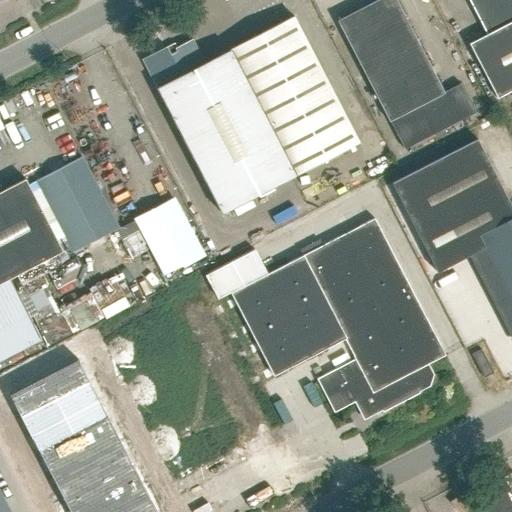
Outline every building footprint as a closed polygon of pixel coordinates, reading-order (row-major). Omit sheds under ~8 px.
[(394,0),(378,0),(337,21),(389,122),(390,122),(404,150),(475,114),(459,84),(443,92),(394,0)] [(511,0),(467,0),(486,35),(468,45),(496,99),(511,91),(511,0)] [(166,49),(143,61),(157,88),(156,89),(222,215),(359,143),(293,17),(228,50),(229,51),(203,64),(191,42),(176,50),(177,52),(170,56),(166,49)] [(511,209),(476,140),(391,183),(437,272),(469,256),(511,337),(511,336),(511,209)] [(27,185),(62,252),(65,257),(118,229),(81,157),(27,185)] [(62,252),(24,179),(0,191),(0,263),(8,280),(9,280),(62,252)] [(200,256),(170,199),(135,217),(136,220),(141,229),(165,275),(200,256)] [(364,420),(382,411),(383,412),(419,393),(419,392),(429,386),(433,375),(428,365),(445,356),(374,219),(324,246),(320,240),(300,250),(303,256),(303,257),(268,275),(255,250),(206,276),(218,299),(231,293),(274,377),(346,339),(356,359),(317,379),(334,412),(354,402),(364,420)] [(118,241),(141,229),(136,220),(113,231),(118,241)] [(0,263),(0,360),(40,340),(9,280),(8,280),(0,263)] [(472,273),(464,277),(476,300),(484,296),(472,273)] [(182,306),(148,323),(159,346),(193,328),(182,306)] [(148,323),(113,341),(125,363),(159,346),(148,323)] [(193,328),(159,346),(169,364),(203,347),(193,328)] [(159,346),(125,363),(135,382),(169,364),(159,346)] [(203,347),(169,364),(179,383),(213,365),(203,347)] [(484,378),(494,373),(482,349),(472,354),(484,378)] [(78,359),(44,377),(56,400),(90,382),(78,359)] [(169,364),(135,382),(144,401),(179,383),(169,364)] [(213,365),(179,383),(188,402),(222,384),(213,365)] [(44,377),(10,395),(22,417),(56,400),(44,377)] [(90,382),(56,400),(65,418),(99,401),(90,382)] [(179,383),(144,401),(154,419),(188,402),(179,383)] [(222,384),(188,402),(200,424),(234,406),(222,384)] [(56,400),(22,417),(31,436),(65,418),(56,400)] [(99,401),(65,418),(75,437),(109,419),(99,401)] [(188,402),(154,419),(166,442),(200,424),(188,402)] [(234,406),(200,424),(214,452),(249,435),(234,406)] [(65,418),(31,436),(41,455),(75,437),(65,418)] [(109,419),(75,437),(86,459),(121,441),(109,419)] [(200,424),(166,442),(180,470),(214,452),(200,424)] [(249,435),(214,452),(234,491),(269,473),(249,435)] [(75,437),(41,455),(52,477),(86,459),(75,437)] [(121,441),(86,459),(101,488),(135,470),(121,441)] [(214,452),(180,470),(200,509),(234,491),(214,452)] [(86,459),(52,477),(67,505),(101,488),(86,459)] [(157,511),(135,470),(101,488),(113,511),(157,511)] [(113,511),(101,488),(67,505),(70,511),(113,511)] [(511,511),(511,503),(504,489),(473,505),(476,511),(511,511)] [(0,511),(8,511),(8,510),(0,495),(0,511)]
